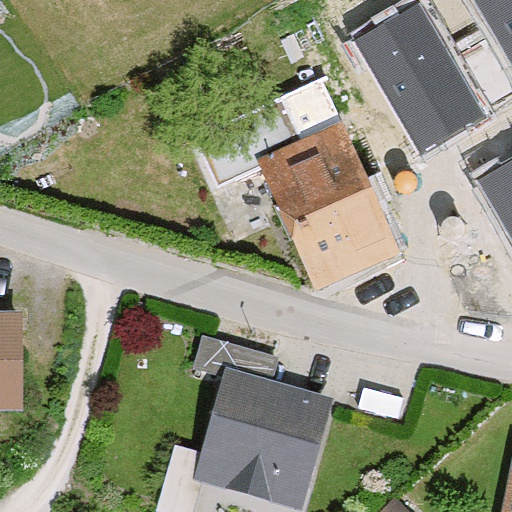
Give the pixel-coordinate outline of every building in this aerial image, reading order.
[(423,0),(418,0),(350,39),(419,158),(491,117),(482,100),(455,52),(423,0)] [(511,0),(471,0),(491,32),(511,69),(511,0)] [(511,69),(491,32),(455,52),(482,100),(511,83),(511,69)] [(346,123),(256,160),(311,293),(401,257),(346,123)] [(511,154),(480,172),(511,227),(511,154)] [(43,308),(0,308),(0,412),(45,411),(43,308)] [(351,403),(234,366),(200,474),(317,511),(351,403)] [(426,511),(399,487),(376,511),(426,511)]
